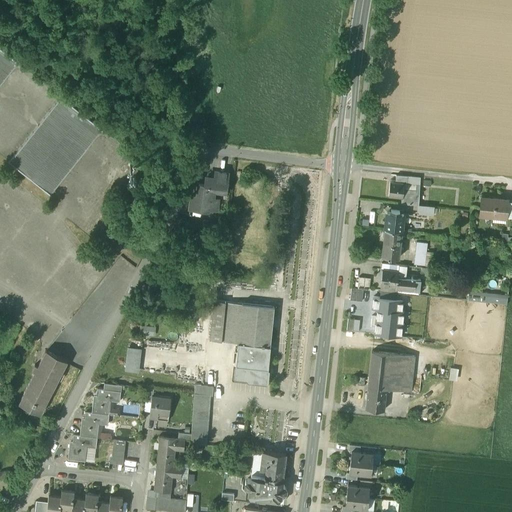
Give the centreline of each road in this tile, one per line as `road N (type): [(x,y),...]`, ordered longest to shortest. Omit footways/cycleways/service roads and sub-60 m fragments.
road 1 (residential): [(343,165),(203,150),(36,469)]
road 2 (primary): [(304,511),(343,165)]
road 3 (residential): [(511,186),(343,165)]
road 4 (primary): [(343,165),(364,0)]
